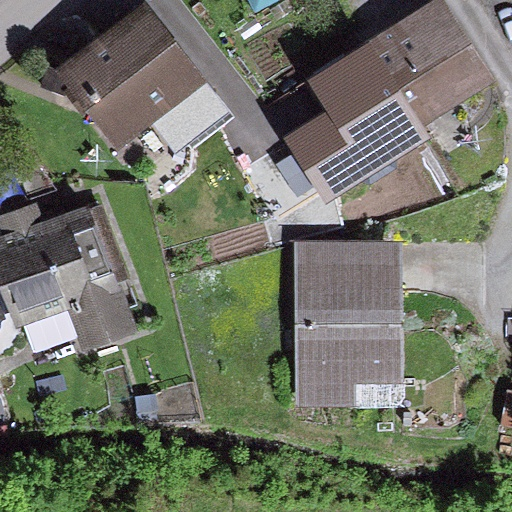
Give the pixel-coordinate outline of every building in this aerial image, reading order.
[(379,42),(439,138),(501,99),(440,4),(379,42)] [(126,153),(215,83),(154,7),(65,77),(126,153)] [(317,82),(378,177),(439,138),(379,42),(317,82)] [(0,221),(0,245),(33,333),(77,317),(91,354),(151,332),(100,200),(51,218),(46,204),(0,221)] [(406,381),(406,245),(300,246),(300,409),(359,409),(359,381),(406,381)]
